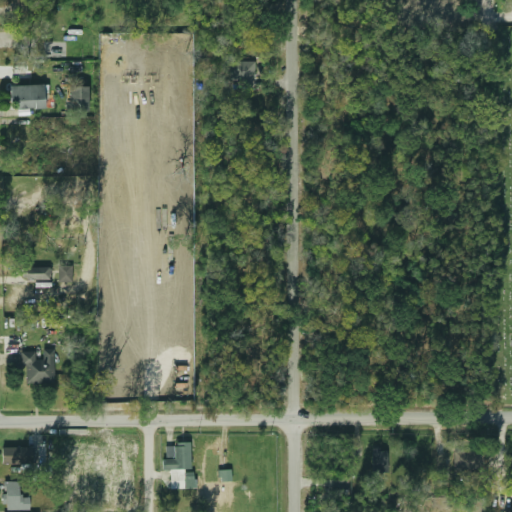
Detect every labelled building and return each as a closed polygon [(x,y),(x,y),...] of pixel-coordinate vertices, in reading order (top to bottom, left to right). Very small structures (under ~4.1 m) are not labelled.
[(149,53),(149,63),(183,62),(183,52),(149,53)] [(255,61),(230,61),(229,81),(239,81),(239,87),(254,88),(255,61)] [(9,86),(10,109),(44,109),(44,85),(9,86)] [(88,86),(66,87),(66,113),(89,112),(88,86)] [(72,282),(72,265),(58,265),(59,283),(72,282)] [(26,280),(50,280),(50,267),(26,267),(26,280)] [(21,352),(21,366),(26,366),(26,383),(54,383),(54,349),(43,349),(43,360),(35,360),(35,352),(21,352)] [(195,488),(195,470),(191,471),(190,443),(165,444),(166,470),(170,470),(171,489),(195,488)] [(1,448),(2,464),(34,462),(34,446),(1,448)] [(372,472),(388,472),(388,449),(372,449),(372,472)] [(481,453),(454,452),(454,472),(470,473),(470,469),(480,469),(481,453)] [(220,481),(231,481),(231,470),(219,470),(220,481)] [(19,496),(19,482),(4,481),(4,509),(29,510),(29,496),(19,496)]
